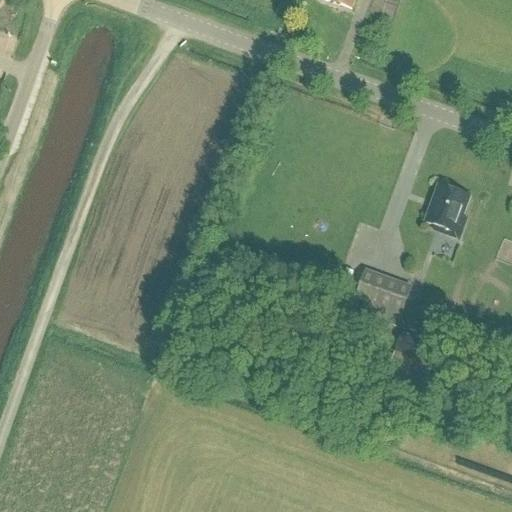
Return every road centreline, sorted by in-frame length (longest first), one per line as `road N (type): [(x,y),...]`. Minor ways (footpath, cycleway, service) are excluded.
road 1 (unclassified): [(185,22),(104,149),(0,440)]
road 2 (tertiary): [(511,141),(185,22)]
road 3 (unclassified): [(0,160),(57,0)]
